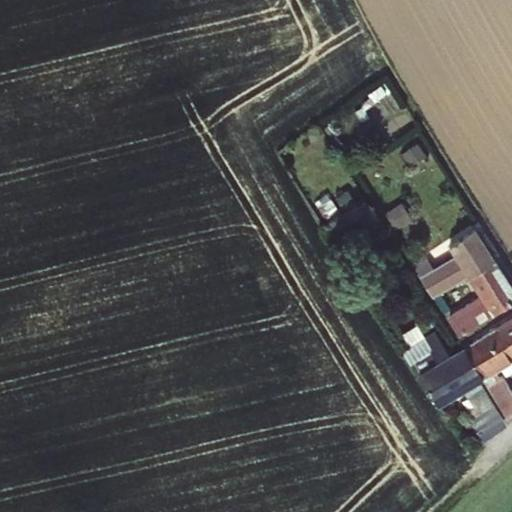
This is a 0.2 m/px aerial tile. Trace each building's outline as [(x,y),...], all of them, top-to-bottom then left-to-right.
[(451,247),(457,257),(426,276),(439,297),(470,277),(497,260),(478,230),(451,247)] [(511,306),(511,283),(497,260),(470,277),(482,296),(454,315),(456,318),(453,320),(455,324),(452,326),(460,337),(464,335),(464,337),(511,306)] [(511,321),(500,329),(511,351),(511,321)] [(482,383),(511,364),(511,351),(500,329),(463,351),(482,383)] [(433,353),(414,366),(441,408),(482,383),(463,351),(453,357),(440,335),(427,343),(433,353)] [(493,382),(489,385),(502,407),(510,402),(500,385),(496,387),(493,382)]
